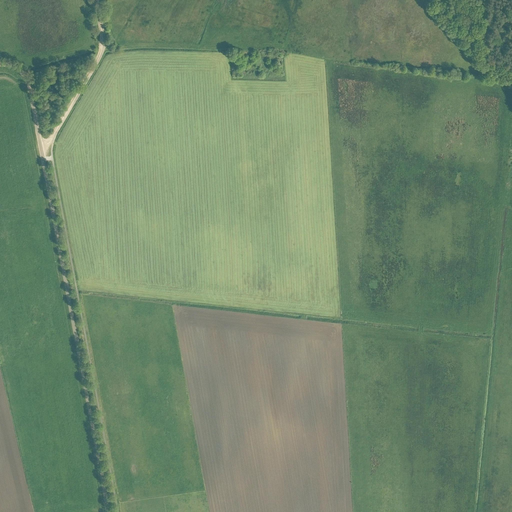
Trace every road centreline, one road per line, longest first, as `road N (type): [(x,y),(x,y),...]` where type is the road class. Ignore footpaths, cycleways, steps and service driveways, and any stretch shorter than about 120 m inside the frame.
road 1 (unclassified): [(106,511),(42,159)]
road 2 (track): [(40,145),(97,58),(95,0)]
